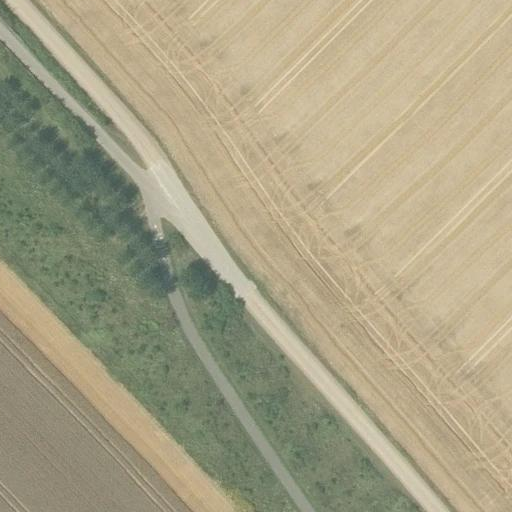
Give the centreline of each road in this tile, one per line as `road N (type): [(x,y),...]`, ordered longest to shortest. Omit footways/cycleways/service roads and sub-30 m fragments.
road 1 (track): [(361,511),(145,267)]
road 2 (track): [(145,267),(149,238),(0,61)]
road 3 (track): [(145,267),(0,108)]
